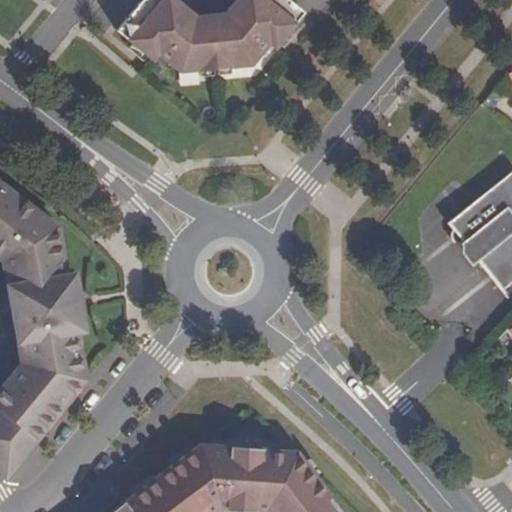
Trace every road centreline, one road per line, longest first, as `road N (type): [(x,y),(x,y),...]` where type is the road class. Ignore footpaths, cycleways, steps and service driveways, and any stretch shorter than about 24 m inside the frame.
road 1 (residential): [(250,230),(305,180),(454,0)]
road 2 (tertiary): [(455,511),(267,301)]
road 3 (residential): [(33,511),(200,311)]
road 4 (tertiary): [(196,238),(8,86)]
